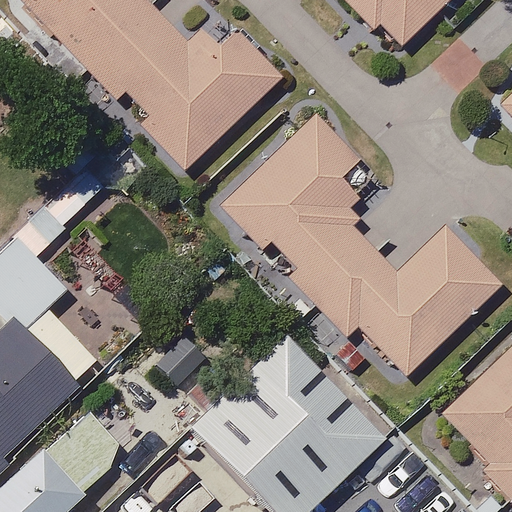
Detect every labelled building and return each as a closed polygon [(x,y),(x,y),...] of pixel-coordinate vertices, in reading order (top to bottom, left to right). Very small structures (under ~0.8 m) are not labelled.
[(14,0),(182,173),(276,82),(232,37),(199,68),(133,0),(14,0)] [(336,0),(397,55),(446,0),(336,0)] [(511,98),(498,111),(511,125),(511,98)] [(392,280),(343,228),(350,220),(343,213),(352,204),(334,184),(353,166),(311,122),(217,211),(257,253),(265,245),(293,275),(287,280),(342,339),(352,329),(400,380),(494,293),(440,235),(392,280)] [(60,296),(15,245),(0,257),(0,322),(8,332),(0,338),(0,463),(99,376),(42,312),(60,296)] [(511,351),(436,418),(511,504),(511,351)] [(287,511),(336,465),(242,368),(142,464),(188,511),(287,511)] [(119,458),(81,416),(0,488),(0,511),(67,511),(79,502),(75,497),(119,458)]
